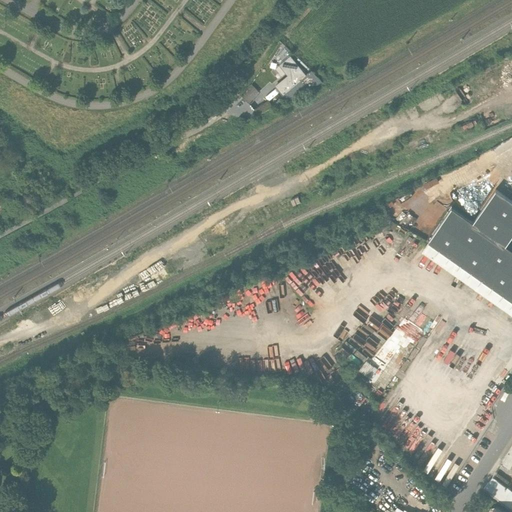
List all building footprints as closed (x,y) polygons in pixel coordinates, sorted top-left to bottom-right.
[(289,74),(276,85),(286,99),(322,80),(307,65),(304,68),(307,73),(305,74),(290,55),(280,63),(289,74)] [(248,102),(259,91),(251,82),(247,86),(248,86),(245,89),(246,90),(243,92),(244,93),(242,95),(248,102)] [(414,101),(420,113),(444,101),(438,89),(414,101)] [(273,106),(269,99),(255,107),(259,113),(273,106)] [(407,119),(417,114),(412,105),(403,109),(407,119)] [(451,208),(421,251),(511,314),(511,250),(505,245),(511,235),(511,201),(495,190),(472,223),(451,208)] [(247,217),(251,226),(257,224),(257,225),(280,215),(275,204),(247,217)] [(330,351),(307,359),(315,380),(319,379),(323,389),(341,382),(330,351)] [(509,469),(511,464),(511,445),(501,463),(509,469)] [(511,491),(492,476),(484,488),(511,510),(511,491)] [(432,498),(442,509),(447,505),(437,494),(432,498)]
